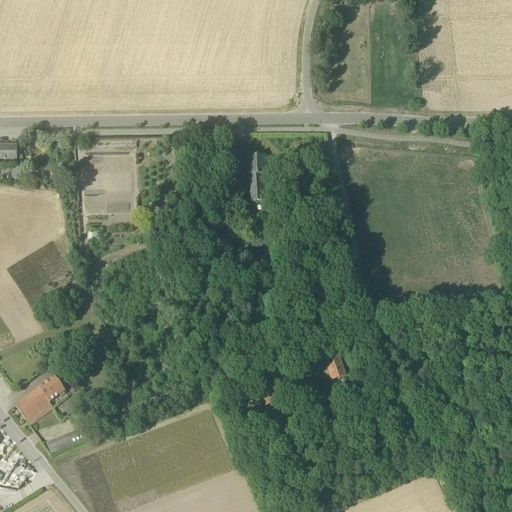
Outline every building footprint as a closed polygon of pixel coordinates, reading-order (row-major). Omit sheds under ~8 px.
[(0,163),(6,163),(6,161),(16,161),(16,146),(0,145),(0,163)] [(249,176),(266,175),(264,157),(247,158),(249,176)] [(25,166),(16,166),(16,179),(25,179),(25,166)] [(64,179),(74,178),(74,171),(63,171),(64,179)] [(217,244),(229,240),(225,227),(213,231),(217,244)] [(253,250),(267,247),(264,236),(250,239),(253,250)] [(264,277),(265,284),(276,282),(275,275),(264,277)] [(92,361),(100,358),(90,336),(83,339),(92,361)] [(331,381),(342,378),(346,376),(339,356),(324,361),(331,381)] [(40,411),(65,392),(55,378),(39,390),(15,406),(30,427),(44,417),(40,411)] [(265,407),(280,402),(273,382),(258,387),(265,407)] [(319,388),(322,396),(330,394),(327,385),(319,388)] [(286,419),(287,418),(289,423),(294,421),(292,416),(294,415),(291,406),(282,409),(286,419)] [(51,455),(60,451),(87,440),(83,429),(46,444),(51,455)] [(0,481),(14,457),(0,448),(0,481)]
